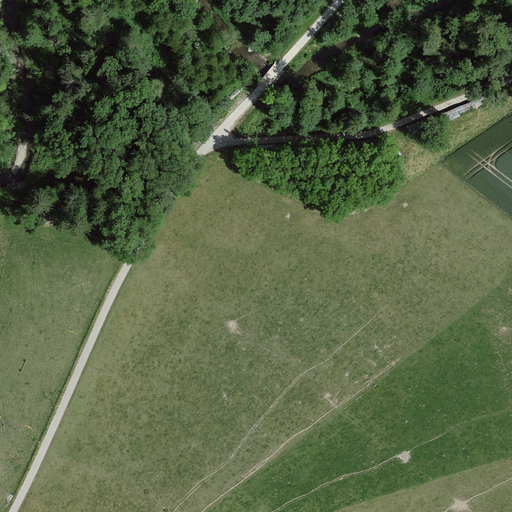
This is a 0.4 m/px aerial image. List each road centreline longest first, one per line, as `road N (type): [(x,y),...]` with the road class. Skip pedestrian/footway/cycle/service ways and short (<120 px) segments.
road 1 (track): [(12,511),(124,263),(163,197),(340,0)]
road 2 (track): [(208,145),(367,133),(511,78)]
